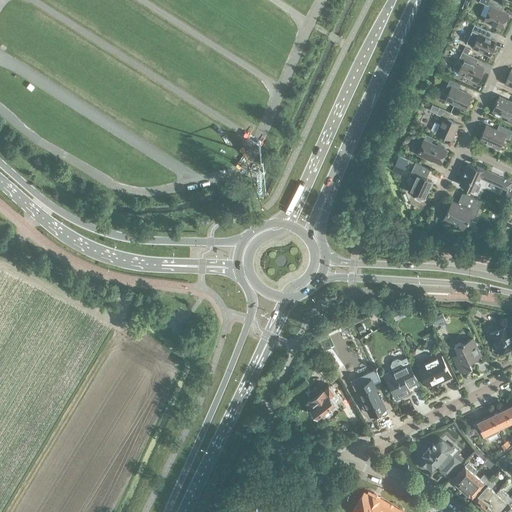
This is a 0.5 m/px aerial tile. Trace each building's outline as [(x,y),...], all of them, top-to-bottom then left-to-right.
[(478,0),(478,1),(490,6),(484,20),(501,28),(508,13),(498,9),(501,3),(494,0),(478,0)] [(489,55),(495,41),(484,35),(487,29),(474,24),(471,30),(479,33),(472,47),(489,55)] [(454,49),(461,53),(458,59),(463,61),(457,73),(477,81),(483,67),(470,62),(473,56),(462,51),(455,48),(454,49)] [(464,109),(471,95),(458,89),(460,83),(449,78),(446,86),(450,88),(445,100),(464,109)] [(511,101),(499,95),(492,110),(508,117),(507,121),(511,123),(511,122),(511,101)] [(458,123),(448,118),(451,112),(439,107),(436,113),(443,117),(440,124),(435,121),(431,129),(436,132),(451,139),(458,123)] [(508,138),(511,130),(499,124),(496,130),(486,125),(479,139),(498,148),(504,136),(508,138)] [(433,137),(426,134),(423,139),(430,142),(433,137)] [(440,163),(446,149),(443,148),(444,146),(437,143),(436,145),(430,142),(423,139),(417,154),(426,158),(426,157),(440,163)] [(411,162),(414,164),(409,175),(414,178),(409,190),(424,197),(432,180),(426,178),(430,169),(415,162),(412,160),(411,162)] [(503,199),(510,202),(511,197),(511,196),(511,188),(509,187),(511,181),(480,167),(479,169),(468,164),(459,183),(477,192),(481,185),(477,183),(480,177),(507,189),(503,199)] [(476,214),(482,201),(466,194),(461,205),(451,200),(444,217),(464,226),(470,213),(473,215),(476,214)] [(404,315),(400,306),(391,311),(396,320),(404,315)] [(430,319),(433,325),(439,322),(436,316),(430,319)] [(511,324),(507,326),(506,324),(498,328),(498,327),(495,328),(496,330),(490,332),(500,352),(511,346),(511,324)] [(470,360),(481,354),(473,338),(464,342),(463,341),(461,342),(462,343),(456,346),(459,353),(453,356),(460,371),(472,365),(470,360)] [(442,379),(451,375),(441,354),(426,361),(425,360),(418,363),(428,384),(441,378),(442,379)] [(408,387),(418,382),(406,357),(402,359),(398,358),(392,360),(391,364),(393,369),(384,373),(396,399),(411,392),(408,387)] [(384,407),(373,383),(380,379),(375,368),(360,375),(362,379),(352,383),(363,408),(367,406),(370,414),(384,407)] [(332,370),(326,375),(331,382),(337,377),(332,370)] [(334,391),(329,384),(307,401),(305,403),(310,410),(313,413),(318,414),(322,411),(324,414),(327,415),(332,411),(332,408),(330,404),(334,401),(339,397),(334,391)] [(505,407),(491,414),(497,427),(511,420),(505,407)] [(483,433),(497,427),(491,414),(477,421),(483,433)] [(443,470),(452,478),(468,458),(462,452),(464,449),(457,442),(455,445),(447,438),(446,438),(445,437),(444,437),(443,437),(442,437),(441,438),(440,438),(439,439),(436,443),(427,453),(425,456),(424,458),(423,459),(422,460),(422,462),(422,463),(422,465),(423,466),(424,467),(424,468),(425,468),(427,469),(428,469),(429,469),(430,469),(431,468),(437,473),(442,467),(445,469),(443,470)] [(469,454),(475,449),(471,444),(465,449),(469,454)] [(476,456),(481,450),(478,447),(472,453),(476,456)] [(456,481),(463,487),(476,473),(475,472),(477,469),(468,461),(454,478),(456,480),(456,481)] [(473,495),(485,481),(486,482),(490,478),(484,473),(480,477),(476,473),(463,487),(469,493),(469,492),(473,495)] [(478,501),(485,507),(498,492),(491,486),(494,483),(490,478),(486,482),(487,483),(475,497),(478,500),(478,501)] [(379,511),(402,511),(403,511),(369,491),(367,495),(363,493),(353,510),(356,511),(377,511),(378,511),(379,511)] [(492,511),(495,511),(506,500),(508,501),(511,497),(505,492),(502,496),(498,492),(485,507),(490,511),(491,511),(492,511)] [(511,511),(511,504),(510,503),(501,511),(511,511)]
